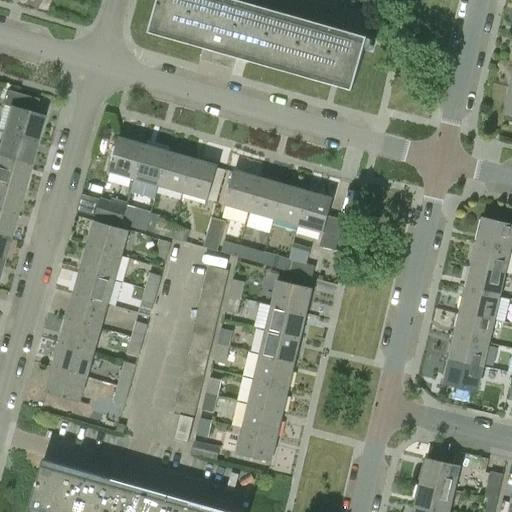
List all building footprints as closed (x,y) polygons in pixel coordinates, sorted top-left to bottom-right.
[(238,51),(339,80),(354,84),(366,42),(218,0),(157,0),(150,26),(205,42),(200,60),(232,69),(238,51)] [(2,105),(9,107),(2,131),(36,141),(43,115),(33,113),(37,99),(6,90),(2,105)] [(36,141),(2,131),(0,137),(0,156),(29,165),(36,141)] [(134,179),(144,145),(119,137),(109,172),(134,179)] [(144,145),(134,179),(159,186),(168,151),(144,145)] [(168,151),(159,186),(183,193),(193,158),(168,151)] [(29,165),(0,156),(0,183),(22,189),(29,165)] [(193,158),(183,193),(208,200),(218,165),(193,158)] [(250,211),(260,177),(234,170),(225,204),(250,211)] [(260,177),(250,211),(274,218),(284,184),(260,177)] [(22,189),(0,183),(0,209),(15,214),(22,189)] [(284,184),(274,218),(299,225),(308,191),(284,184)] [(308,191),(299,225),(324,232),(319,246),(335,250),(343,221),(328,216),(334,198),(308,191)] [(124,212),(127,201),(118,198),(117,203),(100,198),(100,200),(82,195),(78,210),(122,223),(125,212),(124,212)] [(15,214),(0,209),(0,235),(8,238),(15,214)] [(142,211),(140,216),(125,212),(122,223),(146,230),(151,214),(142,211)] [(170,238),(173,227),(157,222),(159,216),(151,214),(146,230),(154,232),(154,233),(170,238)] [(203,247),(217,251),(226,222),(212,217),(203,247)] [(477,242),(510,249),(511,241),(511,224),(483,217),(482,220),(479,220),(476,233),(479,234),(477,242)] [(87,246),(121,256),(129,231),(94,221),(87,246)] [(173,227),(170,238),(186,242),(189,231),(173,227)] [(8,238),(0,235),(0,261),(1,262),(8,238)] [(171,242),(159,239),(155,255),(167,259),(171,242)] [(237,257),(240,246),(224,241),(221,252),(237,257)] [(472,265),(505,272),(510,249),(477,242),(475,249),(473,248),(469,262),(472,263),(472,265)] [(80,270),(114,280),(121,256),(87,246),(80,270)] [(240,246),(237,257),(253,261),(257,250),(240,246)] [(264,252),(261,263),(286,270),(289,259),(264,252)] [(302,275),(310,277),(311,278),(314,266),(289,259),(286,270),(302,275)] [(466,288),(500,296),(505,272),(472,265),(471,267),(468,266),(465,280),(468,281),(466,288)] [(206,277),(226,282),(229,270),(209,266),(206,277)] [(73,295),(107,304),(114,280),(80,270),(73,295)] [(146,289),(157,292),(161,276),(150,273),(146,289)] [(223,293),(226,282),(206,277),(203,289),(223,293)] [(244,282),(234,279),(230,295),(240,298),(244,282)] [(272,305),(307,313),(313,288),(278,280),(272,305)] [(461,311),(494,319),(500,296),(466,288),(465,296),(462,295),(459,309),(461,309),(461,311)] [(157,292),(146,289),(141,305),(152,308),(157,292)] [(221,305),(223,293),(203,289),(200,300),(221,305)] [(66,319),(101,329),(107,304),(73,295),(66,319)] [(226,311),(236,314),(240,298),(230,295),(226,311)] [(218,316),(221,305),(200,300),(198,311),(218,316)] [(307,313),(272,305),(266,330),(301,338),(307,313)] [(215,327),(218,316),(198,311),(195,323),(215,327)] [(455,335),(489,342),(494,319),(461,311),(460,313),(458,312),(454,326),(457,327),(455,335)] [(59,343),(94,353),(101,329),(66,319),(59,343)] [(131,337),(143,341),(147,325),(136,321),(131,337)] [(213,338),(215,327),(195,323),(192,333),(213,338)] [(233,331),(222,328),(218,344),(229,347),(233,331)] [(301,338),(266,330),(260,354),(295,362),(301,338)] [(210,349),(213,338),(192,333),(190,344),(210,349)] [(450,358),(484,366),(489,342),(455,335),(454,342),(451,342),(447,356),(450,356),(450,358)] [(143,341),(131,337),(127,353),(138,356),(143,341)] [(53,367),(87,377),(94,353),(59,343),(53,367)] [(207,361),(210,349),(190,344),(187,357),(207,361)] [(214,360),(225,363),(229,347),(218,344),(214,360)] [(295,362),(260,354),(254,379),(289,387),(295,362)] [(205,373),(207,361),(187,357),(184,368),(205,373)] [(484,366),(450,358),(449,360),(447,359),(443,374),(446,374),(444,383),(478,390),(484,366)] [(87,377),(53,367),(45,392),(80,402),(87,377)] [(181,379),(202,384),(205,373),(184,368),(181,379)] [(117,386),(129,389),(133,374),(122,371),(117,386)] [(221,381),(209,378),(206,393),(218,396),(221,381)] [(202,384),(181,379),(179,390),(199,395),(202,384)] [(289,387),(254,379),(248,403),(283,412),(289,387)] [(129,389),(117,386),(113,402),(124,405),(129,389)] [(199,395),(179,390),(176,402),(196,407),(199,395)] [(202,409),(214,412),(218,396),(206,393),(202,409)] [(194,418),(196,407),(176,402),(173,413),(179,415),(194,418)] [(283,412),(248,403),(243,428),(278,436),(283,412)] [(188,442),(194,418),(179,415),(174,439),(188,442)] [(208,437),(212,421),(200,418),(196,434),(208,437)] [(278,436),(243,428),(237,453),(272,461),(278,436)] [(194,441),(193,443),(191,454),(216,460),(219,447),(194,441)] [(420,482),(454,490),(459,466),(426,458),(424,466),(422,465),(418,480),(420,480),(420,482)] [(212,511),(42,463),(30,506),(52,511),(212,511)] [(488,498),(497,500),(503,474),(490,471),(484,497),(488,498)] [(415,505),(444,511),(448,511),(454,490),(420,482),(420,484),(418,483),(414,497),(417,498),(415,505)] [(493,511),(497,500),(488,498),(485,511),(493,511)]
